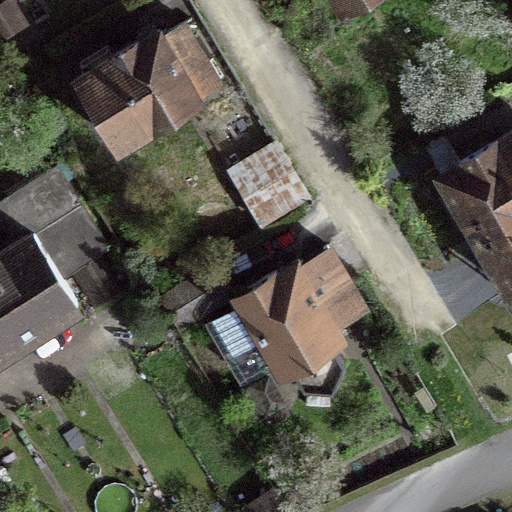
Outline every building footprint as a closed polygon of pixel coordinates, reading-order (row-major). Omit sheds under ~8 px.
[(332,0),(338,9),(353,0),(332,0)] [(113,145),(218,83),(182,23),(158,37),(156,33),(110,58),(104,48),(78,64),(83,73),(74,78),(113,145)] [(511,131),(438,177),(506,292),(511,289),(511,131)] [(226,171),(258,225),(305,197),(273,143),(226,171)] [(94,247),(45,172),(0,199),(0,211),(19,240),(0,252),(0,345),(1,348),(74,302),(55,272),(94,247)] [(329,324),(359,306),(324,248),(294,265),(293,263),(274,274),(273,272),(230,297),(211,266),(159,297),(177,328),(235,295),(239,302),(208,321),(225,350),(256,331),(278,369),(287,365),(300,388),(329,390),(341,363),(327,340),(336,335),(329,324)] [(262,379),(247,388),(262,414),(278,405),(262,379)]
